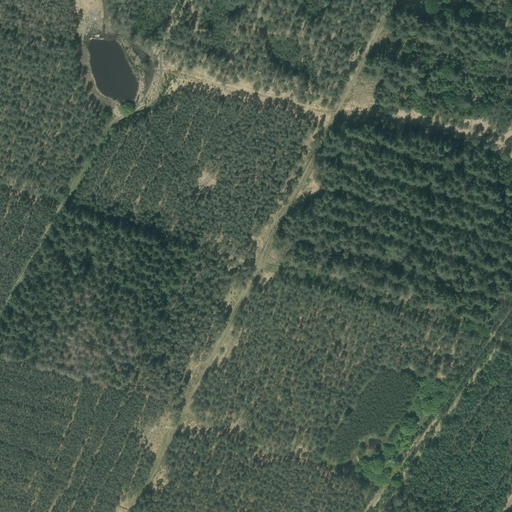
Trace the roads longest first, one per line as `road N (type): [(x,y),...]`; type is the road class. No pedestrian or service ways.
road 1 (track): [(0,312),(105,125),(159,88),(160,39),(184,0)]
road 2 (track): [(392,0),(263,260)]
road 3 (track): [(263,260),(131,511)]
